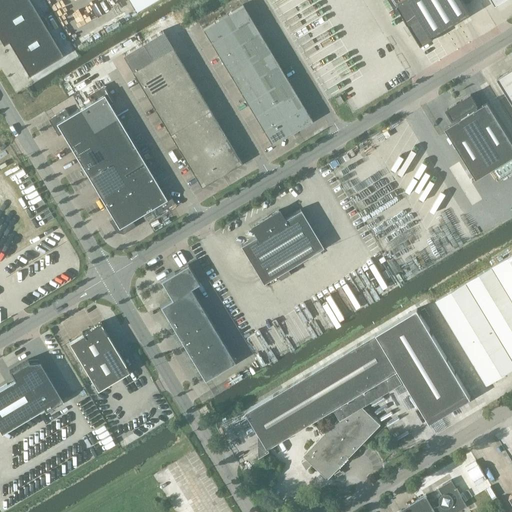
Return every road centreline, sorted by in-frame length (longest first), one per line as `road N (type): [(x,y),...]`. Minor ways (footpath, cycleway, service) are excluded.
road 1 (unclassified): [(248,511),(106,278)]
road 2 (unclassified): [(0,97),(106,278)]
road 3 (unclassified): [(337,139),(511,35)]
road 4 (unclassified): [(511,408),(338,511)]
road 5 (unclassified): [(337,139),(257,0)]
road 6 (unclassified): [(267,181),(188,42)]
road 7 (unclassified): [(198,222),(120,84)]
road 8 (unclassified): [(106,278),(0,343)]
